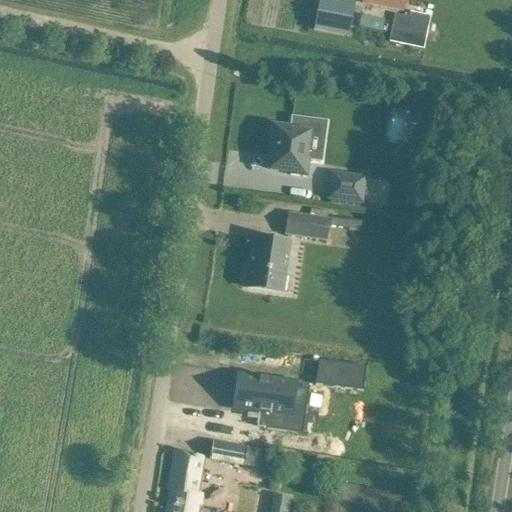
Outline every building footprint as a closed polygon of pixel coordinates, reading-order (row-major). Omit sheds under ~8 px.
[(342,0),(315,0),(309,30),(348,38),(355,2),(342,0)] [(363,0),(363,4),(402,12),(404,0),(363,0)] [(395,16),(389,43),(423,50),(430,17),(410,13),(409,19),(395,16)] [(272,127),(269,156),(271,157),(269,171),(290,173),(290,176),(305,178),(307,162),(305,161),(308,134),(289,132),(289,129),(272,127)] [(331,173),(327,200),(362,205),(365,178),(331,173)] [(288,221),(286,235),(325,241),(328,221),(288,216),(288,221)] [(247,273),(245,281),(248,284),(247,289),(281,294),(282,293),(279,293),(282,277),(284,277),(289,244),(255,239),(252,258),(253,259),(252,268),(250,269),(250,271),(247,273)] [(318,362),(315,386),(363,392),(366,368),(318,362)] [(241,366),(235,400),(266,406),(263,421),(286,425),(290,404),(305,407),(309,383),(294,381),(294,376),(271,372),(271,371),(261,369),(261,370),(241,366)] [(212,443),(209,460),(244,467),(247,449),(212,443)] [(171,492),(167,511),(203,511),(198,511),(201,496),(198,495),(204,459),(175,454),(169,492),(171,492)] [(273,496),(270,511),(287,511),(290,499),(273,496)]
